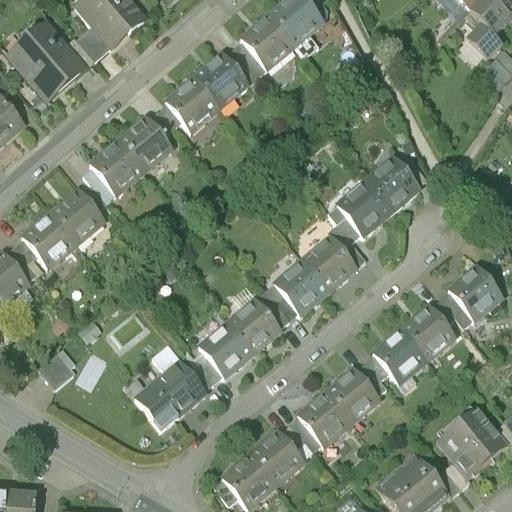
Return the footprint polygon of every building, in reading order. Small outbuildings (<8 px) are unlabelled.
[(150,26),(126,0),(89,0),(73,14),(90,33),(110,55),(113,58),(150,26)] [(293,0),(270,20),(298,54),(327,31),(322,25),(301,0),(293,0)] [(301,0),(322,25),(330,18),(314,0),(301,0)] [(444,0),(464,19),(482,0),(444,0)] [(485,67),(500,51),(492,43),(511,21),(511,0),(482,0),(464,19),(476,31),(462,45),(485,67)] [(270,20),(239,45),(242,48),(265,76),(268,79),(298,54),(270,20)] [(48,27),(6,63),(48,112),(90,75),(89,73),(68,49),(48,27)] [(74,44),(68,49),(89,73),(110,55),(90,33),(76,46),(74,44)] [(225,62),(249,90),(265,76),(242,48),(225,62)] [(511,65),(502,56),(476,82),(494,99),(511,80),(511,65)] [(223,59),(194,82),(223,117),(252,93),(249,90),(225,62),(223,59)] [(0,101),(0,102),(11,93),(0,79),(0,101)] [(194,82),(164,108),(166,111),(181,129),(193,142),(223,117),(194,82)] [(0,154),(26,132),(0,102),(0,101),(0,154)] [(181,129),(166,111),(149,125),(164,143),(181,129)] [(146,122),(118,146),(146,180),(175,156),(164,143),(149,125),(146,122)] [(118,146),(88,170),(91,174),(115,202),(117,204),(146,180),(118,146)] [(277,160),(270,165),(275,172),(282,167),(277,160)] [(364,188),(393,222),(422,198),(393,164),(364,188)] [(91,192),(81,200),(97,218),(115,202),(91,174),(82,181),(91,192)] [(360,242),(364,246),(393,222),(364,188),(335,212),(337,214),(360,242)] [(239,201),(232,192),(223,199),(230,208),(239,201)] [(76,194),(49,217),(80,252),(107,229),(97,218),(81,200),(76,194)] [(327,239),(331,242),(342,257),(360,242),(337,214),(327,221),(336,232),(327,239)] [(49,217),(20,242),(23,246),(39,263),(51,277),(80,252),(49,217)] [(199,237),(201,247),(213,245),(211,235),(199,237)] [(331,242),(301,267),(330,301),(359,277),(342,257),(331,242)] [(39,263),(23,246),(5,261),(28,288),(37,280),(29,271),(39,263)] [(2,258),(0,258),(0,310),(4,315),(31,292),(28,288),(5,261),(2,258)] [(301,267),(273,290),(274,291),(298,320),(302,324),(330,301),(301,267)] [(473,270),(442,295),(446,299),(467,325),(472,330),(502,305),(473,270)] [(274,291),(256,306),(280,335),(298,320),(274,291)] [(467,325),(446,299),(428,314),(449,339),(467,325)] [(255,304),(227,327),(256,362),(283,339),(280,335),(256,306),(255,304)] [(425,310),(397,334),(426,368),(454,345),(449,339),(428,314),(425,310)] [(227,327),(196,352),(207,365),(222,383),(225,387),(256,362),(227,327)] [(397,334),(368,358),(371,361),(386,379),(397,392),(426,368),(397,334)] [(134,404),(163,439),(208,401),(205,398),(189,379),(168,353),(152,366),(163,379),(134,404)] [(90,354),(84,364),(91,368),(97,358),(90,354)] [(58,361),(38,378),(55,397),(74,380),(58,361)] [(371,361),(353,376),(375,402),(386,393),(379,385),(386,379),(371,361)] [(207,365),(189,379),(205,398),(222,383),(207,365)] [(350,372),(323,395),(352,430),(379,407),(375,402),(353,376),(350,372)] [(323,395),(292,420),(295,424),(317,450),(320,455),(352,430),(323,395)] [(473,417),(433,450),(450,470),(464,487),(504,454),(491,439),(473,417)] [(511,420),(502,430),(511,441),(511,420)] [(295,424),(277,439),(299,465),(317,450),(295,424)] [(511,441),(502,430),(491,439),(504,454),(507,457),(511,452),(511,441)] [(274,435),(247,458),(277,494),(304,471),(299,465),(277,439),(274,435)] [(247,458),(217,483),(241,511),(254,511),(277,494),(247,458)] [(412,461),(393,477),(422,511),(438,511),(448,504),(432,485),(412,461)] [(450,470),(432,485),(448,504),(466,490),(464,487),(450,470)] [(422,511),(393,477),(371,495),(385,511),(422,511)] [(37,511),(38,501),(6,500),(5,511),(37,511)]
